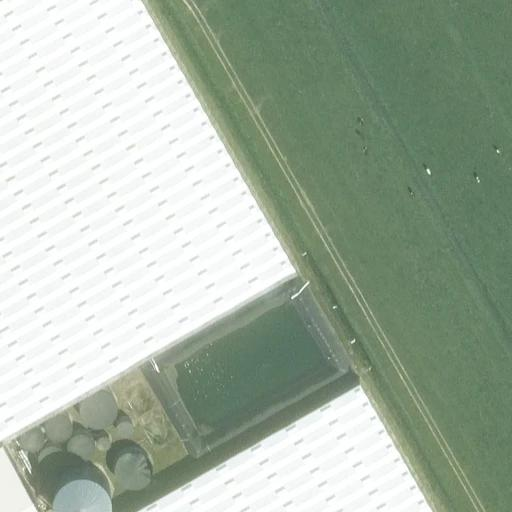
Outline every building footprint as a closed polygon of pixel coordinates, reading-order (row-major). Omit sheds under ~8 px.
[(0,0),(0,511),(434,511),(358,377),(121,511),(44,511),(1,437),(296,269),(143,0),(0,0)] [(114,393),(112,391),(109,389),(106,387),(103,386),(100,385),(97,385),(94,386),(90,387),(88,388),(85,390),(83,393),(81,395),(80,398),(79,401),(78,405),(79,408),(80,411),(81,414),(83,417),(85,419),(88,421),(91,423),(94,424),(97,424),(100,424),(104,423),(107,422),(110,420),(112,418),(114,415),(116,412),(117,409),(117,406),(117,403),(116,399),(115,396),(114,393)] [(70,415),(68,413),(66,412),(64,411),(62,410),(60,409),(57,409),(55,410),(53,410),(51,411),(49,413),(47,415),(46,417),(45,419),(44,421),(44,423),(44,426),(45,428),(46,430),(47,432),(49,434),(51,436),(53,437),(55,437),(58,438),(60,437),(62,437),(65,436),(67,435),(69,433),(70,431),(71,429),(72,427),(72,424),(72,422),(72,420),(71,417),(70,415)] [(132,419),(131,418),(130,417),(128,416),(127,416),(125,416),(124,416),(122,416),(121,416),(120,417),(118,418),(117,419),(117,420),(116,422),(116,423),(116,425),(116,426),(116,428),(117,429),(118,430),(119,431),(120,432),(121,433),(123,433),(124,434),(126,433),(127,433),(129,433),(130,432),(131,431),(132,429),(133,428),(133,427),(133,425),(133,424),(133,422),(133,421),(132,419)] [(42,428),(40,426),(39,425),(37,424),(35,423),(33,422),(31,422),(29,423),(27,423),(25,424),(23,426),(21,427),(20,429),(19,431),(19,433),(19,435),(19,437),(19,439),(20,441),(22,443),(23,444),(25,446),(27,447),(29,447),(31,447),(33,447),(35,447),(37,446),(39,445),(41,444),(42,442),(43,440),(44,438),(44,436),(44,434),(43,431),(43,429),(42,428)] [(92,435),(91,433),(89,431),(87,430),(84,429),(82,429),(79,429),(77,429),(75,430),(72,431),(70,432),(69,434),(67,436),(66,439),(66,441),(66,443),(66,446),(66,448),(67,451),(69,453),(71,455),(73,456),(75,457),(77,458),(80,458),(82,458),(85,458),(87,457),(89,455),(91,454),(93,452),(94,449),(95,447),(95,444),(95,442),(94,439),(94,437),(92,435)] [(109,434),(108,433),(107,433),(106,432),(105,432),(104,431),(103,431),(101,432),(100,432),(99,432),(98,433),(97,434),(97,435),(96,436),(96,437),(96,439),(96,440),(96,441),(97,442),(97,443),(98,444),(99,445),(100,446),(102,446),(103,446),(104,446),(105,446),(106,445),(107,445),(108,444),(109,443),(110,442),(110,440),(110,439),(110,438),(110,437),(110,436),(109,434)] [(64,447),(62,445),(60,443),(58,442),(56,441),(54,441),(51,441),(49,441),(47,442),(44,443),(42,444),(41,446),(39,448),(38,450),(38,452),(38,455),(38,457),(39,460),(40,462),(41,464),(43,466),(45,467),(47,468),(49,469),(52,469),(54,469),(56,469),(59,468),(61,466),(62,465),(64,463),(65,461),(66,458),(66,456),(66,453),(66,451),(65,449),(64,447)] [(149,455),(147,452),(145,450),(142,448),(139,447),(136,447),(132,447),(129,447),(126,448),(123,449),(121,451),(118,454),(116,456),(115,459),(114,463),(114,466),(114,469),(115,472),(117,475),(118,478),(121,480),(123,482),(126,484),(130,485),(133,485),(136,485),(139,484),(142,483),(145,481),(148,479),(150,476),(151,474),(152,470),(153,467),(153,464),(152,461),(151,458),(149,455)] [(105,475),(102,471),(98,468),(94,466),(89,464),(84,463),(79,463),(74,463),(70,465),(65,467),(61,470),(58,474),(55,478),(53,482),(52,487),(51,492),(52,497),(53,502),(55,507),(58,511),(103,511),(106,509),(108,504),(110,499),(111,494),(110,489),(110,484),(108,480),(105,475)]
